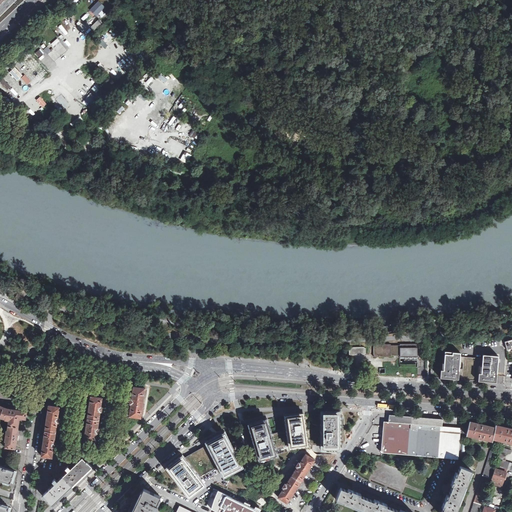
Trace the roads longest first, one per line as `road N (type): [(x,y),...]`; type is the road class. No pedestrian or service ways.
road 1 (secondary): [(511,393),(214,367)]
road 2 (secondary): [(197,382),(62,511)]
road 3 (secondary): [(135,361),(85,346),(0,299)]
road 4 (secondary): [(369,402),(511,414)]
road 5 (secondary): [(228,395),(369,402)]
road 6 (residential): [(369,402),(366,422),(310,511)]
road 7 (residential): [(22,511),(39,387)]
